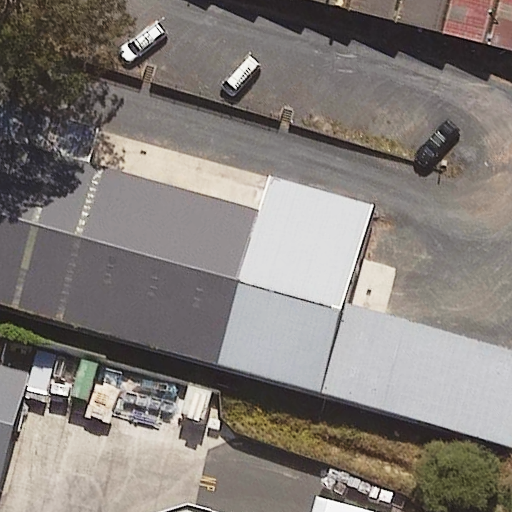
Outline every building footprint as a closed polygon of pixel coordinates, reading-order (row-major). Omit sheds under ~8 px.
[(511,0),(289,0),(511,56),(511,0)] [(372,210),(0,107),(0,308),(511,449),(511,347),(347,302),(372,210)] [(34,366),(0,356),(0,485),(1,486),(34,366)] [(82,365),(66,421),(91,428),(107,372),(82,365)] [(179,390),(129,376),(113,433),(163,447),(179,390)] [(63,430),(36,422),(10,500),(38,509),(63,430)]
